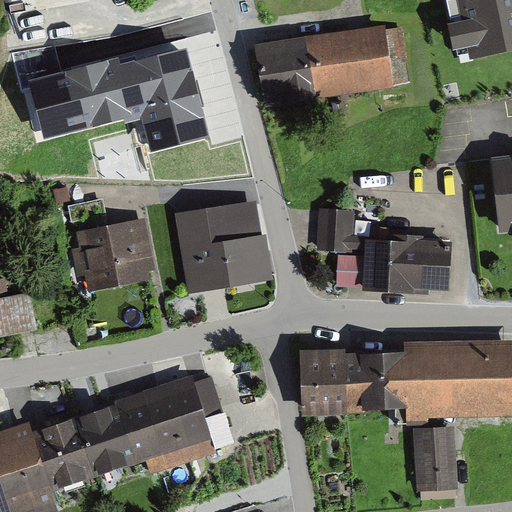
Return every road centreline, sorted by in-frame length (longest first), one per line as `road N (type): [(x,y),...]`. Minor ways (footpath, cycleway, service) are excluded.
road 1 (residential): [(220,0),(297,314)]
road 2 (residential): [(0,375),(121,357),(273,319)]
road 3 (residential): [(297,314),(511,320)]
road 4 (residential): [(273,319),(305,511)]
